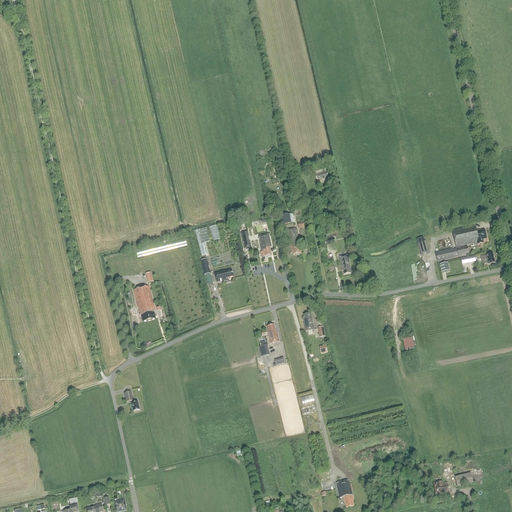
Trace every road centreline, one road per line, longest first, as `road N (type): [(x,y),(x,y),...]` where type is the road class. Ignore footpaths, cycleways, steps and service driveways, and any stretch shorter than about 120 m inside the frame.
road 1 (residential): [(136,511),(109,380),(122,367),(207,326),(316,295),(376,296),(511,267)]
road 2 (track): [(109,380),(100,371),(12,0)]
road 3 (tertiary): [(511,267),(447,0)]
road 4 (unknown): [(291,302),(332,467)]
road 5 (track): [(109,380),(0,431)]
